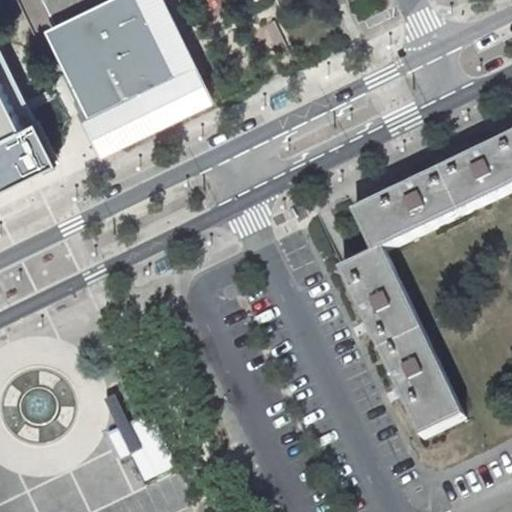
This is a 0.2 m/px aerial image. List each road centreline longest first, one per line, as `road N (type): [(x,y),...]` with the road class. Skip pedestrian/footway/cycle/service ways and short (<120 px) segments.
road 1 (residential): [(241,204),(387,511)]
road 2 (tertiary): [(0,322),(241,204)]
road 3 (tertiary): [(217,157),(0,261)]
road 4 (tertiary): [(430,56),(217,157)]
road 5 (tertiary): [(241,204),(451,102)]
